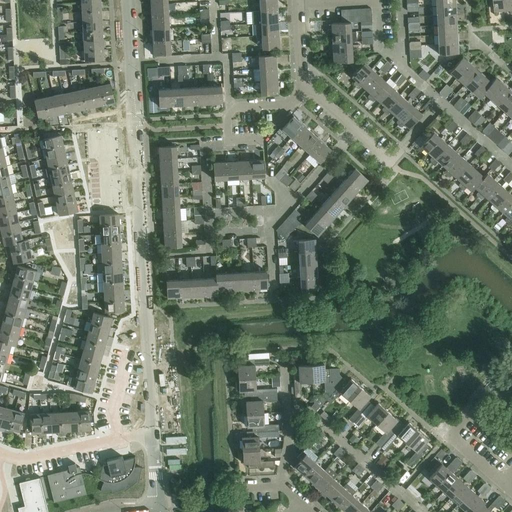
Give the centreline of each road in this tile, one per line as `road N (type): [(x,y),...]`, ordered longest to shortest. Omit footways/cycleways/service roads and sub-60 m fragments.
road 1 (unclassified): [(153,438),(127,0)]
road 2 (unclassified): [(0,453),(24,459),(153,438)]
road 3 (residential): [(308,88),(389,161),(402,146)]
